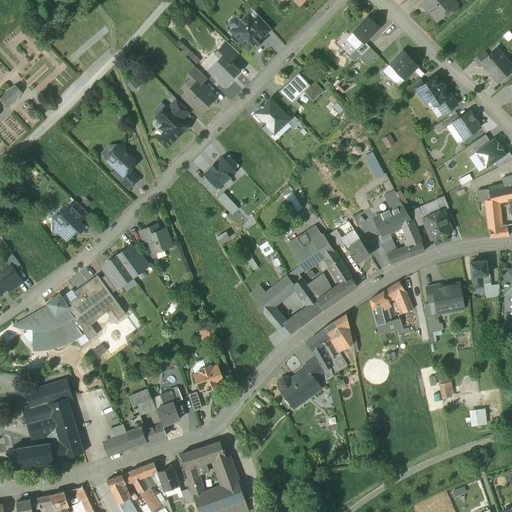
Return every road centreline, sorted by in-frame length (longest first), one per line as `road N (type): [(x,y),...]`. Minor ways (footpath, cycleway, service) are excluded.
road 1 (unclassified): [(511,244),(462,250),(393,275),(286,348),(206,436),(92,473)]
road 2 (residential): [(0,320),(103,247),(345,0)]
road 3 (residential): [(0,168),(173,0)]
road 4 (track): [(243,398),(159,188)]
road 5 (residential): [(374,0),(511,134)]
road 6 (track): [(110,67),(159,188)]
